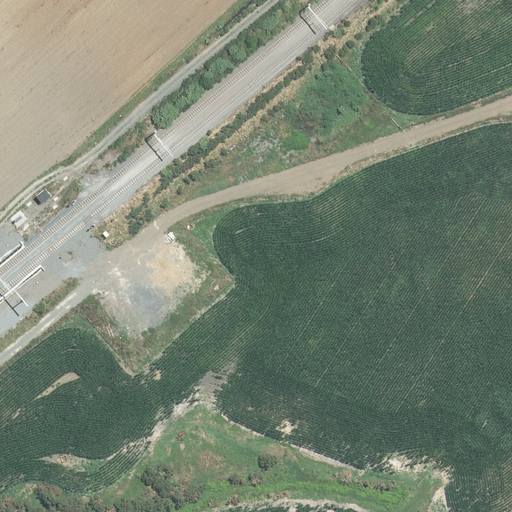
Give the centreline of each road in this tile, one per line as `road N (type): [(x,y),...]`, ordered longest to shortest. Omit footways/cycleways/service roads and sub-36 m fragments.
road 1 (track): [(283,0),(0,237)]
road 2 (unknown): [(121,0),(0,97)]
